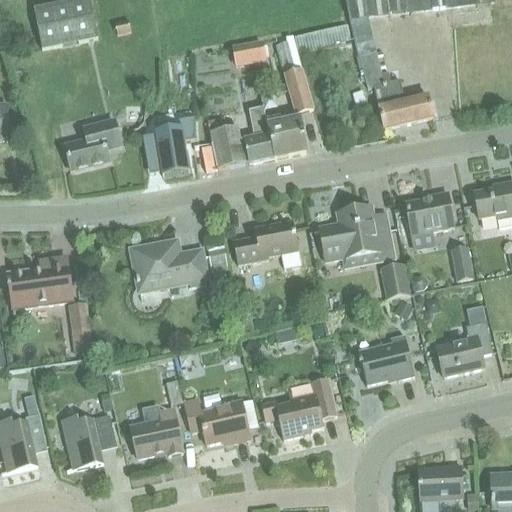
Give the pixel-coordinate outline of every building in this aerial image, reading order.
[(345,0),(351,23),(494,5),(493,0),(345,0)] [(32,13),(41,54),(102,44),(95,3),(32,13)] [(118,38),(132,35),(129,22),(115,25),(118,38)] [(351,42),(348,28),(295,40),(299,54),(351,42)] [(271,48),(275,67),(287,65),(283,46),(271,48)] [(267,64),(264,49),(254,51),(257,66),(267,64)] [(238,68),(254,65),(251,51),(235,54),(238,68)] [(377,57),(360,62),(368,94),(374,92),(386,135),(434,122),(429,101),(406,107),(400,85),(392,87),(390,76),(382,78),(377,57)] [(300,75),(285,79),(296,119),(311,115),(300,75)] [(80,84),(86,102),(96,99),(90,80),(80,84)] [(362,93),(353,95),(359,115),(368,113),(362,93)] [(274,99),(262,102),(265,113),(276,110),(274,99)] [(238,133),(210,138),(217,174),(229,172),(273,164),(273,163),(266,129),(262,112),(250,115),(254,141),(239,143),(238,133)] [(273,163),(301,156),(309,154),(301,121),(266,129),(273,163)] [(190,176),(185,146),(196,144),(195,122),(179,125),(181,134),(157,138),(157,135),(155,135),(162,180),(164,180),(164,179),(188,175),(188,176),(190,176)] [(66,150),(72,175),(109,165),(107,156),(121,152),(114,127),(84,134),(87,145),(66,150)] [(511,190),(475,198),(480,223),(497,220),(499,230),(511,227),(511,190)] [(412,240),(455,232),(448,197),(434,200),(434,203),(406,208),(412,240)] [(338,218),(340,229),(320,233),(326,266),(379,256),(381,266),(396,263),(391,239),(377,242),(372,211),(338,218)] [(282,259),(285,273),(301,270),(299,256),(293,226),(255,233),(256,242),(234,246),(238,270),(269,264),(269,262),(282,259)] [(205,285),(208,284),(203,254),(181,258),(178,245),(131,254),(135,273),(133,273),(134,278),(135,278),(139,296),(183,287),(182,282),(189,281),(191,292),(206,289),(205,285)] [(452,256),(458,286),(474,283),(468,253),(452,256)] [(13,314),(73,305),(67,262),(40,266),(41,273),(9,278),(13,314)] [(410,299),(404,269),(383,273),(388,303),(410,299)] [(414,291),(419,294),(424,293),(427,288),(426,283),(422,280),(416,281),(413,286),(414,291)] [(171,291),(158,293),(161,305),(174,303),(171,291)] [(438,302),(426,305),(429,317),(440,315),(438,302)] [(256,305),(243,308),(246,321),(259,318),(256,305)] [(408,322),(414,313),(403,306),(397,316),(408,322)] [(87,309),(70,310),(73,335),(90,334),(87,309)] [(469,345),(437,352),(444,382),(485,373),(482,360),(493,358),(486,327),(483,310),(467,314),(471,330),(466,331),(469,345)] [(316,338),(323,336),(321,328),(314,330),(316,338)] [(362,369),(367,390),(400,382),(401,384),(415,381),(405,340),(391,344),(392,349),(359,357),(361,365),(359,365),(360,369),(362,369)] [(251,344),(246,353),(255,358),(260,349),(251,344)] [(232,356),(218,359),(221,372),(235,369),(232,356)] [(170,384),(174,374),(158,369),(155,380),(170,384)] [(276,404),(262,407),(266,425),(279,422),(284,445),(303,440),(303,437),(324,432),(322,424),(337,420),(328,384),(312,387),(315,399),(291,404),(291,408),(277,411),(276,404)] [(178,385),(166,388),(171,409),(183,406),(178,385)] [(110,397),(102,399),(106,415),(114,413),(110,397)] [(228,411),(201,418),(198,403),(185,406),(192,437),(203,435),(207,450),(233,444),(234,448),(251,444),(242,405),(228,409),(228,411)] [(37,408),(27,410),(30,420),(39,418),(37,408)] [(145,429),(131,432),(138,463),(168,457),(169,460),(184,457),(174,413),(159,416),(158,411),(142,415),(145,429)] [(0,427),(0,443),(8,477),(38,470),(34,454),(47,451),(39,418),(26,422),(27,426),(14,429),(12,425),(0,427)] [(62,426),(74,475),(104,468),(100,451),(117,447),(110,420),(79,427),(78,422),(62,426)] [(447,473),(419,475),(421,505),(463,503),(461,471),(447,471),(447,473)] [(511,479),(492,480),(493,501),(492,501),(492,506),(493,506),(493,511),(501,511),(511,511),(511,479)] [(478,511),(478,500),(467,500),(467,511),(478,511)]
